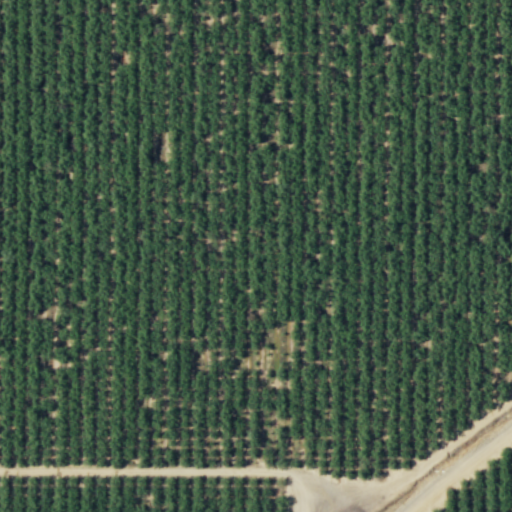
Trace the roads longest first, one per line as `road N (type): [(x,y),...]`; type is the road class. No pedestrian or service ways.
road 1 (track): [(0,471),(292,473),(295,511)]
road 2 (track): [(511,428),(407,511)]
